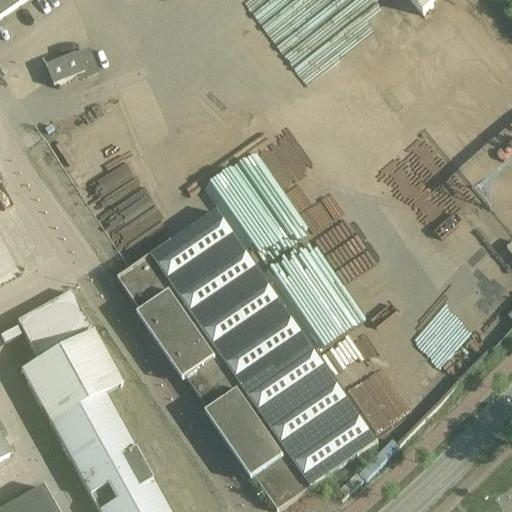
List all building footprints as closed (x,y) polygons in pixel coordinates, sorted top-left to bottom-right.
[(0,0),(0,19),(28,0),(0,0)] [(444,0),(407,0),(423,18),(444,0)] [(81,82),(97,75),(88,53),(76,58),(76,56),(46,68),(54,88),(79,78),(81,82)] [(280,511),(370,451),(380,444),(370,429),(220,212),(120,282),(278,511),(280,511)] [(70,293),(16,323),(36,359),(90,330),(70,293)] [(20,373),(49,426),(96,511),(165,511),(103,397),(121,387),(92,333),(20,373)] [(0,462),(9,458),(0,441),(0,462)] [(54,511),(42,489),(0,511),(54,511)]
